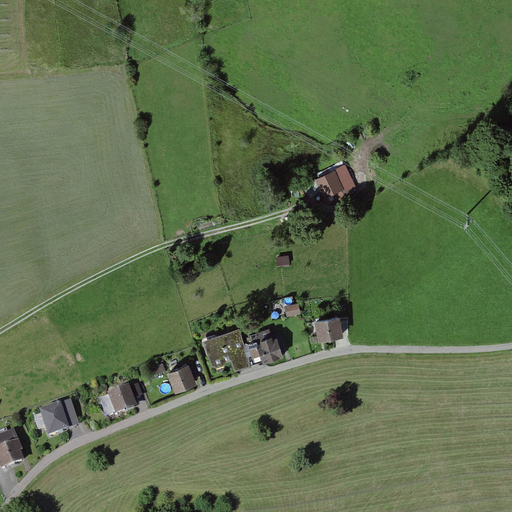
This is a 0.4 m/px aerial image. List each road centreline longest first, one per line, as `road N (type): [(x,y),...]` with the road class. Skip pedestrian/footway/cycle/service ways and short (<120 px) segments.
road 1 (residential): [(359,349),(267,370),(75,445),(39,467),(4,511)]
road 2 (track): [(302,209),(147,252),(0,330)]
road 3 (track): [(511,346),(359,349)]
